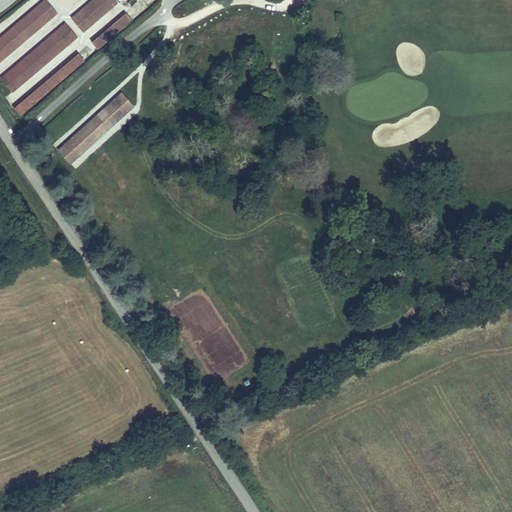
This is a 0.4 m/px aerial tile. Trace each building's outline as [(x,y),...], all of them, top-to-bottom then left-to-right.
[(67,35),(101,7),(95,0),(83,0),(57,22),(67,35)] [(30,4),(0,28),(0,51),(41,17),(30,4)] [(83,54),(117,26),(110,18),(76,46),(83,54)] [(0,87),(59,40),(49,27),(0,67),(0,87)] [(0,113),(4,119),(67,67),(59,58),(0,106),(0,113)] [(73,166),(136,107),(119,90),(57,149),(73,166)]
